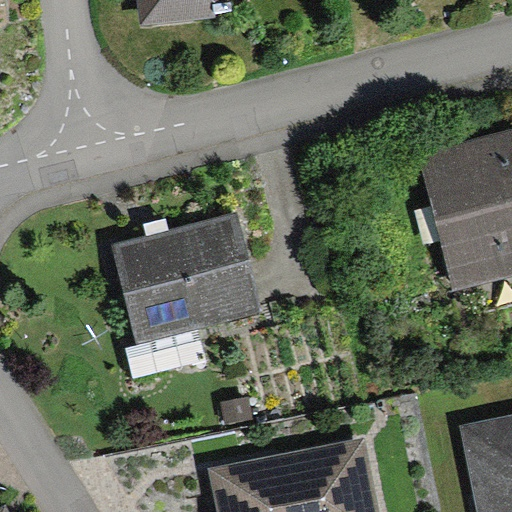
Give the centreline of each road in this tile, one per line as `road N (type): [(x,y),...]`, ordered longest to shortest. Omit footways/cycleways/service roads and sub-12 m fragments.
road 1 (residential): [(511,39),(78,147)]
road 2 (residential): [(0,375),(81,511)]
road 3 (residential): [(61,0),(78,147)]
